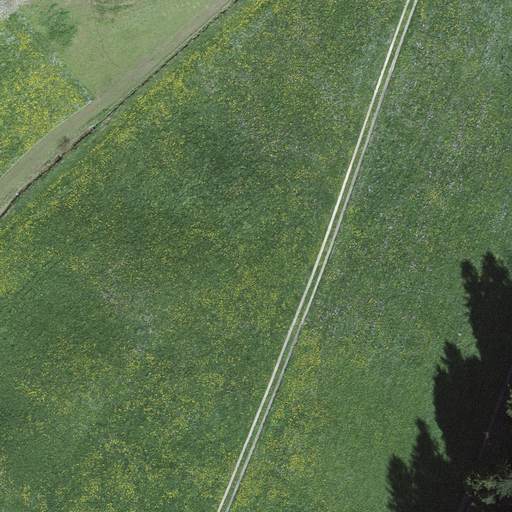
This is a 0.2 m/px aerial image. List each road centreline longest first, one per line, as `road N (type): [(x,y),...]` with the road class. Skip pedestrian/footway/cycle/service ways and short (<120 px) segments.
road 1 (track): [(220,511),(294,336),(413,0)]
road 2 (track): [(466,511),(511,388)]
